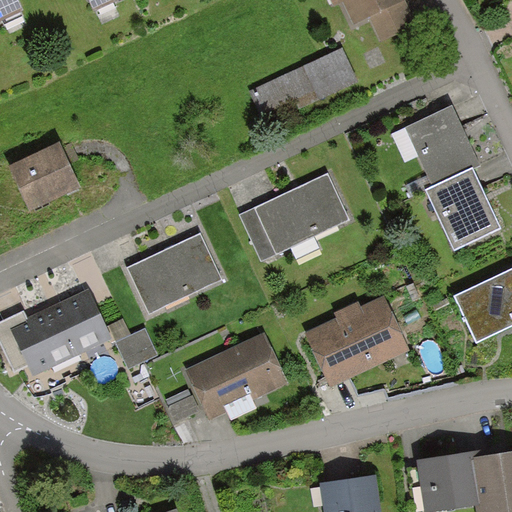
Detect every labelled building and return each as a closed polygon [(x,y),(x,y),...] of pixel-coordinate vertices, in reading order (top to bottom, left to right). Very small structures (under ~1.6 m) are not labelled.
[(20,0),(0,0),(0,25),(26,12),(20,0)] [(91,0),(102,21),(146,0),(91,0)] [(412,0),(331,0),(334,6),(345,1),(357,27),(371,20),(382,43),(418,26),(407,3),(413,0),(412,0)] [(342,47),(249,92),(260,114),(298,96),(303,107),(358,81),(342,47)] [(434,188),(473,170),(481,166),(454,107),(407,129),(434,188)] [(61,143),(11,167),(33,214),(82,189),(61,143)] [(434,188),(428,190),(455,249),(500,228),(473,170),(434,188)] [(328,177),(242,216),(263,261),(348,222),(328,177)] [(200,234),(130,268),(151,312),(221,278),(200,234)] [(511,272),(456,299),(476,342),(511,324),(511,272)] [(33,379),(113,340),(88,289),(29,318),(24,309),(0,321),(0,346),(14,375),(28,368),(33,379)] [(337,318),(307,333),(333,386),(412,347),(386,295),(362,306),(359,300),(334,312),(337,318)] [(126,319),(111,326),(118,340),(131,367),(158,354),(146,330),(134,336),(126,319)] [(266,333),(186,370),(209,420),(227,412),(231,421),(275,401),(270,392),(289,383),(266,333)] [(191,391),(165,403),(175,423),(201,411),(191,391)] [(511,511),(511,454),(474,462),(481,506),(477,507),(477,511),(511,511)] [(473,455),(418,462),(425,511),(443,511),(477,507),(481,506),(474,462),(473,455)] [(380,511),(377,476),(323,482),(326,511),(380,511)]
